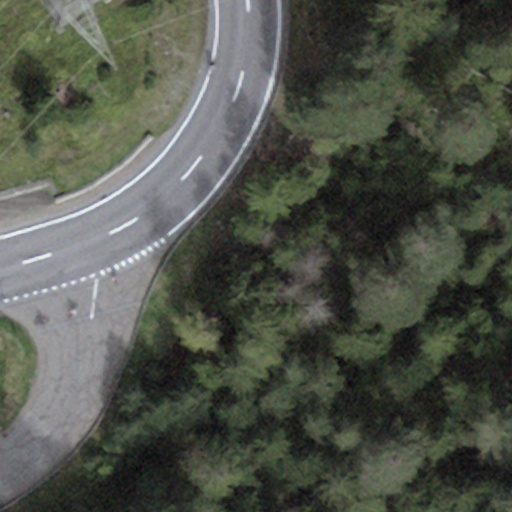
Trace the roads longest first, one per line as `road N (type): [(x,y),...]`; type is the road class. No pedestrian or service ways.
road 1 (secondary): [(239,0),(235,73),(215,130),(182,175),(131,221),(66,250)]
road 2 (unclassified): [(66,250),(63,393),(32,446),(0,467)]
